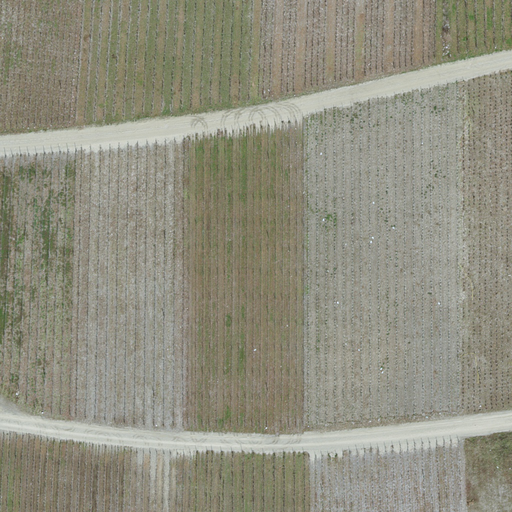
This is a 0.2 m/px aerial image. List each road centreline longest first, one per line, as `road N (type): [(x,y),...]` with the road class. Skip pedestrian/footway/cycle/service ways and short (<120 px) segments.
road 1 (track): [(511,64),(237,124),(0,147)]
road 2 (track): [(0,425),(136,443),(355,445),(511,422)]
